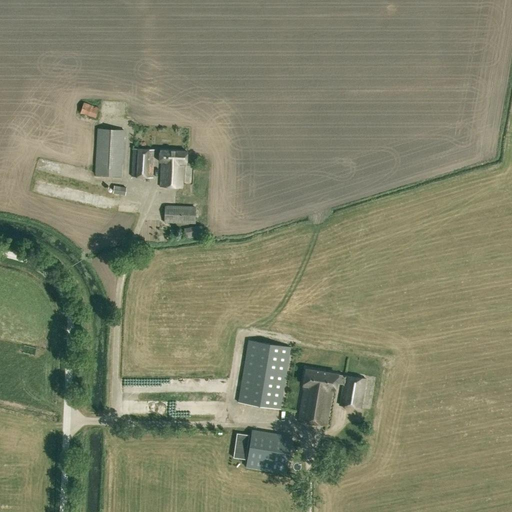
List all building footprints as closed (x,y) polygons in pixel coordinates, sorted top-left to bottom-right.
[(100,108),(84,102),(80,113),(96,118),(100,108)] [(96,174),(122,176),(124,130),(99,129),(96,174)] [(132,175),(152,177),(154,149),(134,147),(132,175)] [(187,165),(187,151),(160,150),(160,161),(161,161),(161,186),(183,187),(183,165),(187,165)] [(45,197),(56,198),(58,186),(46,184),(45,197)] [(113,193),(125,195),(126,188),(114,186),(113,193)] [(166,205),(165,221),(195,222),(196,207),(166,205)] [(202,226),(187,230),(190,239),(205,234),(202,226)] [(248,340),(238,402),(280,409),(291,347),(248,340)] [(308,368),(299,420),(327,425),(333,389),(336,390),(337,382),(344,383),(340,404),(361,408),(366,378),(308,368)] [(292,437),(252,431),(246,468),(286,474),(292,437)]
